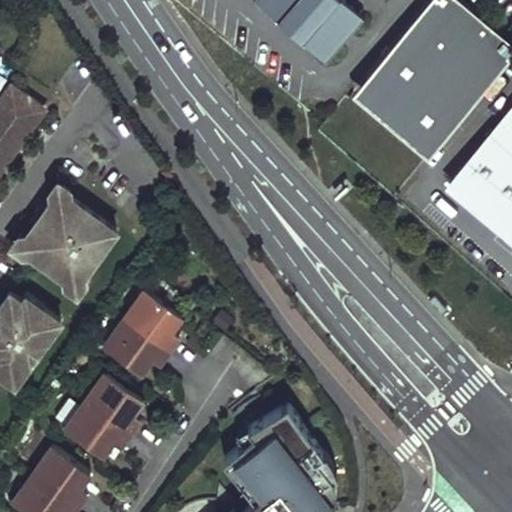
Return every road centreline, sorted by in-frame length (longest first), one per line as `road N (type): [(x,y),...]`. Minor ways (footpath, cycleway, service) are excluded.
road 1 (secondary): [(173,79),(353,340),(483,485)]
road 2 (secondary): [(511,438),(221,116),(173,79)]
